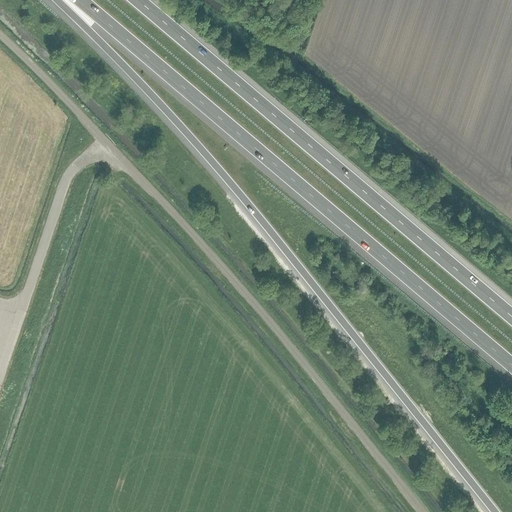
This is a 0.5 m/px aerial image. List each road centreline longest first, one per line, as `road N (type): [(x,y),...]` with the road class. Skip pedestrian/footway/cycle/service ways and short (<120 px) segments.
road 1 (motorway): [(54,0),(203,152),(494,511)]
road 2 (unclassified): [(419,511),(107,146),(0,41)]
road 3 (motorway): [(79,0),(511,367)]
road 4 (motorway): [(511,318),(135,0)]
